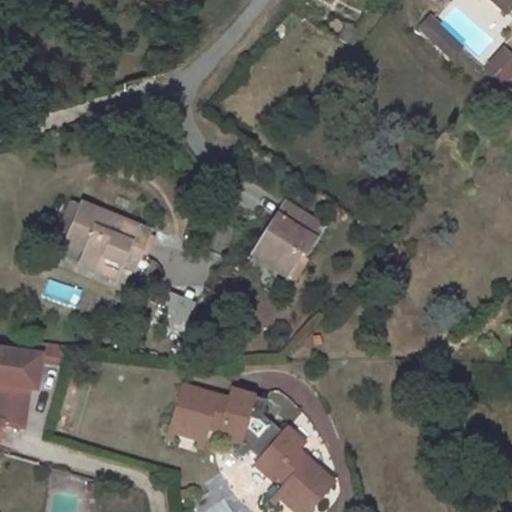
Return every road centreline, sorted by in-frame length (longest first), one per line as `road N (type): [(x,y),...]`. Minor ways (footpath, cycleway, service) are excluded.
road 1 (unknown): [(263,0),(191,85),(0,132)]
road 2 (residential): [(48,457),(155,486),(157,511)]
